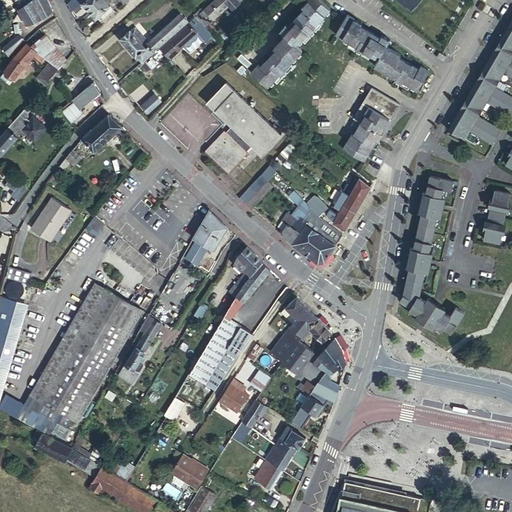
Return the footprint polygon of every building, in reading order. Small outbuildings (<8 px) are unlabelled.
[(13,0),(18,9),(27,3),(25,0),(13,0)] [(42,19),(52,11),(47,0),(31,0),(27,3),(18,9),(27,26),(42,19)] [(83,0),(68,0),(67,1),(72,10),(83,0)] [(101,0),(83,0),(91,9),(101,0)] [(110,4),(107,0),(101,0),(91,9),(96,16),(110,4)] [(212,0),(205,7),(210,13),(213,17),(228,4),(232,0),(212,0)] [(238,0),(232,0),(228,4),(232,8),(240,2),(239,0),(238,0)] [(262,69),(260,66),(258,64),(251,71),(267,86),(280,73),(281,74),(286,69),(284,68),(301,51),(295,45),(308,32),(309,33),(314,28),(313,27),(330,9),(319,0),(306,0),(301,6),(304,8),(307,12),(291,28),(287,25),(286,23),(279,30),(284,36),(273,47),(276,49),(278,52),(262,69)] [(143,60),(196,12),(189,5),(150,39),(137,25),(133,28),(131,27),(122,36),(138,53),(137,54),(143,60)] [(205,7),(197,14),(203,20),(210,13),(205,7)] [(307,12),(304,8),(287,25),(291,28),(307,12)] [(210,13),(203,20),(206,24),(213,17),(210,13)] [(360,28),(362,25),(363,23),(349,14),(338,32),(359,45),(358,47),(365,51),(366,49),(381,58),(377,63),(398,76),(397,78),(403,82),(404,81),(419,90),(430,71),(422,66),(421,68),(418,72),(399,59),(401,56),(402,54),(388,46),(392,39),(383,34),(381,37),(379,40),(360,28)] [(196,15),(160,46),(169,56),(183,44),(188,50),(191,50),(205,37),(206,39),(212,33),(196,15)] [(511,24),(507,33),(505,31),(496,48),(498,49),(490,62),(488,61),(478,77),(481,79),(473,91),(471,90),(462,107),(464,108),(456,121),(454,119),(449,129),(469,141),(475,132),(491,142),(499,128),(483,118),(491,103),(508,112),(511,105),(511,95),(500,89),(509,73),(511,75),(511,24)] [(381,37),(362,25),(360,28),(379,40),(381,37)] [(4,49),(11,57),(24,43),(19,36),(4,49)] [(32,48),(45,58),(56,48),(46,36),(32,48)] [(41,61),(45,58),(32,48),(27,43),(13,59),(5,70),(15,77),(25,64),(33,55),(41,61)] [(50,63),(59,70),(66,61),(56,48),(45,58),(50,63)] [(496,48),(488,61),(490,62),(498,49),(496,48)] [(276,49),(260,66),(262,69),(278,52),(276,49)] [(444,61),(447,55),(442,52),(438,57),(444,61)] [(418,72),(421,68),(401,56),(399,59),(418,72)] [(345,97),(362,66),(351,60),(334,90),(345,97)] [(45,86),(59,70),(50,63),(36,79),(45,86)] [(223,75),(202,97),(228,122),(223,127),(220,125),(200,144),(226,168),(245,149),(242,146),(248,140),(258,151),(279,129),(223,75)] [(478,77),(471,90),(473,91),(481,79),(478,77)] [(81,109),(100,92),(93,81),(72,99),(81,109)] [(358,135),(354,133),(352,131),(343,146),(364,159),(377,139),(379,140),(401,104),(373,86),(354,116),(358,118),(355,123),(359,126),(362,128),(358,135)] [(151,90),(147,93),(153,100),(157,97),(151,90)] [(153,100),(147,93),(138,102),(144,108),(153,100)] [(330,117),(334,97),(318,98),(318,134),(333,135),(330,117)] [(462,107),(454,119),(456,121),(464,108),(462,107)] [(26,123),(26,108),(0,138),(0,157),(19,135),(24,135),(36,145),(50,129),(33,115),(26,123)] [(108,114),(83,139),(96,151),(121,126),(108,114)] [(280,152),(286,157),(295,147),(290,142),(280,152)] [(73,149),(66,158),(73,166),(82,157),(73,149)] [(64,160),(59,167),(62,170),(68,163),(64,160)] [(260,173),(240,196),(246,202),(257,190),(267,179),(260,173)] [(356,185),(361,177),(355,174),(350,182),(356,185)] [(20,200),(29,188),(12,175),(6,183),(14,188),(10,193),(20,200)] [(454,180),(431,175),(427,192),(424,192),(423,198),(426,199),(425,204),(420,203),(418,212),(422,213),(414,248),(412,247),(411,253),(414,254),(413,259),(408,258),(406,267),(410,268),(403,301),(411,307),(410,308),(411,309),(418,313),(416,316),(433,327),(435,324),(442,328),(443,329),(444,327),(452,333),(465,312),(456,307),(451,316),(444,311),(446,308),(429,297),(427,300),(419,296),(423,280),(425,271),(429,272),(433,252),(430,251),(432,242),(435,225),(437,216),(441,217),(445,197),(442,196),(444,188),(447,189),(452,190),(454,180)] [(360,201),(371,183),(361,177),(356,185),(350,182),(349,181),(345,189),(351,193),(350,195),(360,201)] [(263,196),(274,185),(267,179),(257,190),(263,196)] [(355,209),(360,201),(350,195),(351,193),(345,189),(336,204),(339,206),(341,204),(344,206),(346,203),(355,209)] [(511,193),(495,189),(484,238),(501,242),(505,224),(504,224),(507,210),(508,210),(511,193)] [(257,190),(246,202),(253,207),(263,196),(257,190)] [(310,202),(301,191),(295,197),(300,204),(295,212),(308,222),(294,241),(319,258),(326,258),(343,230),(322,216),(321,214),(310,202)] [(69,207),(51,196),(30,229),(47,240),(69,207)] [(310,202),(321,214),(325,211),(320,205),(322,202),(317,196),(310,202)] [(325,200),(322,202),(320,205),(325,211),(330,206),(325,200)] [(346,225),(355,209),(346,203),(344,206),(341,204),(339,206),(341,208),(339,212),(332,207),(329,213),(332,215),(337,218),(336,219),(346,225)] [(280,224),(286,228),(291,223),(288,221),(295,212),(291,209),(280,224)] [(214,249),(227,227),(210,211),(194,237),(214,249)] [(283,232),(294,241),(308,222),(295,212),(288,221),(291,223),(286,228),(283,232)] [(262,262),(246,246),(238,255),(233,262),(240,268),(242,267),(244,268),(246,270),(237,280),(242,285),(262,262)] [(245,301),(270,270),(262,262),(242,285),(238,290),(234,295),(221,317),(225,319),(226,317),(228,318),(230,316),(243,300),(245,301)] [(29,274),(6,269),(3,279),(27,284),(29,274)] [(184,270),(178,281),(175,286),(173,290),(182,295),(194,276),(184,270)] [(242,285),(237,280),(233,284),(238,290),(242,285)] [(81,338),(115,357),(143,310),(96,283),(68,330),(81,338)] [(309,329),(318,318),(297,297),(282,312),(293,322),(271,352),(283,361),(299,342),(309,329)] [(0,345),(11,349),(23,306),(0,298),(0,345)] [(221,317),(189,372),(217,389),(239,354),(227,346),(242,324),(230,316),(228,318),(226,317),(225,319),(221,317)] [(327,328),(318,318),(309,329),(323,340),(332,332),(327,328)] [(239,354),(254,332),(242,324),(227,346),(239,354)] [(144,332),(124,365),(134,371),(157,332),(146,326),(143,331),(144,332)] [(55,381),(81,338),(68,330),(43,374),(55,381)] [(55,381),(42,403),(77,423),(115,357),(81,338),(55,381)] [(344,350),(336,338),(325,349),(319,356),(332,365),(335,361),(341,365),(344,367),(347,363),(344,350)] [(299,342),(283,361),(298,372),(313,353),(299,342)] [(262,348),(256,344),(249,355),(255,359),(262,348)] [(0,360),(6,363),(11,349),(0,345),(0,360)] [(332,365),(319,356),(314,363),(326,373),(332,365)] [(335,361),(332,365),(337,370),(341,365),(335,361)] [(134,371),(124,365),(123,365),(117,375),(132,383),(137,373),(134,371)] [(270,377),(260,370),(255,377),(266,384),(269,380),(270,377)] [(30,396),(42,403),(55,381),(43,374),(30,396)] [(244,388),(232,380),(230,383),(242,391),(244,388)] [(309,395),(314,389),(316,387),(308,381),(302,390),(309,395)] [(335,401),(338,391),(320,381),(318,383),(316,387),(314,389),(328,397),(335,401)] [(242,391),(230,383),(219,401),(237,412),(249,395),(242,391)] [(317,414),(328,397),(314,389),(309,395),(292,421),(298,424),(308,408),(317,414)] [(165,413),(174,418),(185,400),(184,400),(186,398),(177,392),(165,413)] [(4,393),(0,402),(0,408),(18,415),(24,401),(4,393)] [(242,421),(242,422),(251,427),(259,415),(261,417),(268,406),(257,398),(242,421)] [(298,448),(305,437),(287,426),(280,437),(296,447),(298,448)] [(58,454),(63,445),(42,432),(36,445),(65,462),(66,460),(58,454)] [(267,437),(273,441),(276,437),(270,433),(267,437)] [(275,444),(292,454),(296,447),(280,437),(275,444)] [(78,438),(71,449),(78,453),(85,442),(78,438)] [(283,469),(292,454),(275,444),(266,459),(283,469)] [(71,449),(63,445),(58,454),(66,460),(95,476),(90,486),(101,492),(103,489),(140,511),(174,511),(160,502),(78,453),(71,449)] [(208,470),(182,454),(170,473),(196,489),(208,470)] [(132,465),(116,459),(112,469),(128,475),(132,465)] [(271,487),(283,469),(266,459),(255,477),(271,487)] [(201,485),(187,508),(193,511),(204,511),(216,495),(201,485)] [(340,495),(336,511),(408,511),(409,507),(340,495)]
